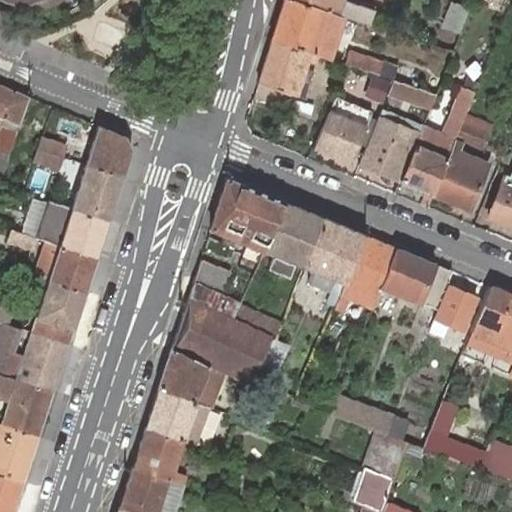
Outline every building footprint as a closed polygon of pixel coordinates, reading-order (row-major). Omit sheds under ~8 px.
[(294,0),(284,0),(271,39),(309,52),(312,52),(329,58),(330,54),(343,15),(334,13),(326,10),(294,0)] [(294,0),(326,10),(334,13),(343,15),(358,20),(368,23),(373,11),(362,7),(344,2),(339,0),(294,0)] [(449,0),(448,0),(439,26),(458,33),(468,7),(449,0)] [(309,52),(271,39),(257,83),(295,95),(304,98),(313,71),(304,68),(309,52)] [(345,63),(375,73),(379,60),(348,51),(346,59),(345,63)] [(381,103),(392,79),(376,73),(367,97),(381,103)] [(388,91),(431,106),(435,95),(393,80),(388,91)] [(12,90),(0,84),(0,122),(2,117),(12,90)] [(451,115),(462,120),(473,93),(462,88),(451,115)] [(28,96),(12,90),(2,117),(0,122),(0,124),(8,128),(11,121),(17,124),(28,96)] [(314,146),(352,161),(366,125),(372,111),(335,95),(329,110),(318,136),(314,146)] [(378,117),(419,134),(422,126),(381,109),(378,117)] [(437,142),(451,147),(453,140),(462,120),(451,115),(449,114),(440,134),(437,142)] [(359,163),(399,180),(414,147),(419,134),(378,117),(359,163)] [(15,130),(17,124),(11,121),(8,128),(15,130)] [(8,128),(0,124),(0,152),(6,154),(15,130),(8,128)] [(125,136),(97,125),(85,163),(122,176),(130,150),(125,136)] [(419,134),(437,142),(440,134),(422,126),(419,134)] [(420,203),(427,207),(432,193),(446,161),(451,147),(437,142),(419,134),(414,147),(399,180),(419,187),(425,190),(423,194),(420,203)] [(38,148),(61,156),(65,144),(41,136),(38,148)] [(61,156),(80,162),(86,146),(67,140),(65,144),(61,156)] [(446,161),(432,193),(469,208),(483,173),(479,172),(484,161),(459,151),(461,144),(453,140),(451,147),(446,161)] [(58,168),(61,156),(38,148),(33,160),(58,168)] [(108,219),(122,176),(85,163),(71,207),(108,219)] [(488,216),(511,225),(511,173),(511,177),(505,174),(488,216)] [(270,234),(283,201),(239,183),(226,178),(209,229),(263,251),(270,234)] [(47,199),(33,194),(21,232),(35,237),(47,199)] [(96,256),(108,219),(71,207),(47,199),(35,237),(59,244),(96,256)] [(302,267),(323,217),(283,201),(270,234),(263,251),(273,255),(269,266),(287,273),(291,263),(302,267)] [(343,284),(363,234),(323,217),(302,267),(312,271),(308,282),(314,284),(320,287),(326,289),(330,279),(337,281),(328,302),(334,305),(340,292),(343,284)] [(31,249),(35,237),(11,229),(7,241),(31,249)] [(380,286),(396,247),(378,240),(363,234),(343,284),(340,292),(334,305),(333,309),(331,314),(337,318),(340,312),(342,312),(348,296),(347,295),(351,286),(370,294),(367,303),(363,302),(357,319),(358,319),(356,325),(363,328),(365,322),(372,306),(380,286)] [(47,278),(85,290),(96,256),(59,244),(44,240),(33,274),(47,278)] [(435,309),(451,270),(433,263),(396,247),(380,286),(418,302),(435,309)] [(192,283),(187,298),(231,318),(238,303),(219,295),(229,269),(200,258),(192,283)] [(73,328),(85,290),(47,278),(36,316),(30,330),(68,342),(73,328)] [(274,308),(284,311),(288,302),(293,288),(296,282),(286,279),(284,284),(278,298),(274,308)] [(475,296),(448,285),(429,332),(441,337),(446,324),(461,330),(475,296)] [(511,295),(488,285),(475,318),(470,331),(511,347),(511,295)] [(348,296),(363,302),(367,303),(370,294),(351,286),(347,295),(348,296)] [(187,298),(171,348),(206,363),(223,370),(250,382),(251,380),(271,336),(231,318),(187,298)] [(231,318),(271,336),(273,336),(280,322),(238,303),(231,318)] [(0,320),(1,320),(7,322),(11,311),(0,307),(0,320)] [(1,320),(0,321),(0,346),(14,351),(22,327),(7,322),(1,320)] [(53,389),(68,342),(30,330),(23,353),(14,351),(0,346),(0,372),(15,377),(53,389)] [(466,342),(511,360),(511,347),(470,331),(466,342)] [(171,348),(158,388),(191,401),(195,402),(207,407),(209,407),(214,394),(218,383),(223,370),(206,363),(171,348)] [(38,435),(53,389),(15,377),(0,372),(0,395),(8,398),(1,423),(38,435)] [(158,388),(145,427),(180,439),(193,444),(207,407),(195,402),(191,401),(158,388)] [(336,395),(329,413),(380,431),(385,433),(392,415),(336,395)] [(392,415),(385,433),(389,435),(398,438),(404,420),(392,415)] [(0,473),(23,481),(38,435),(1,423),(0,422),(0,473)] [(145,427),(132,467),(165,478),(168,478),(174,480),(176,476),(170,473),(180,439),(145,427)] [(380,431),(368,467),(377,471),(389,435),(385,433),(380,431)] [(427,438),(423,446),(430,450),(439,452),(459,460),(479,467),(485,453),(428,432),(427,438)] [(377,471),(392,476),(405,440),(398,438),(389,435),(377,471)] [(511,461),(485,453),(479,467),(511,478),(511,461)] [(364,506),(380,511),(392,476),(377,471),(368,467),(364,466),(361,472),(371,474),(363,498),(353,495),(354,493),(330,485),(327,492),(351,501),(364,506)] [(132,467),(119,507),(135,511),(153,511),(165,478),(132,467)] [(361,472),(354,493),(353,495),(363,498),(371,474),(361,472)] [(0,511),(12,511),(23,481),(0,473),(0,511)]
